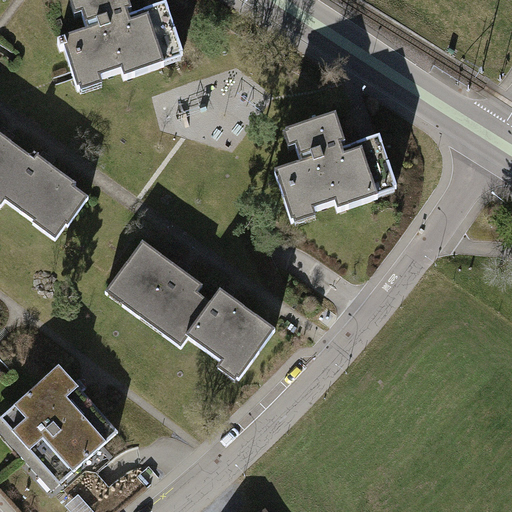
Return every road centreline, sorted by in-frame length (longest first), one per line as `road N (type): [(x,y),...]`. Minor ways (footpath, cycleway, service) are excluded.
road 1 (residential): [(173,511),(294,412),(495,140)]
road 2 (secondary): [(495,140),(282,0)]
